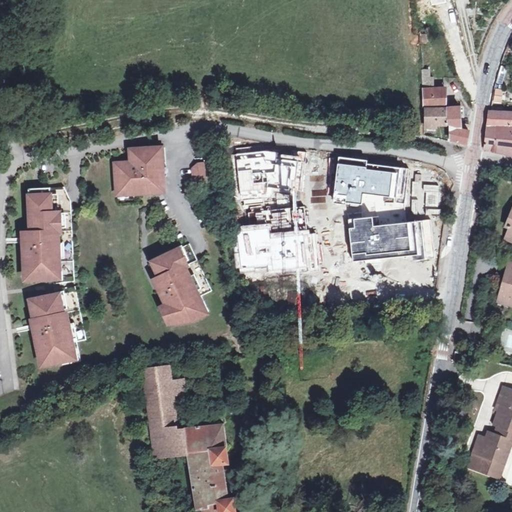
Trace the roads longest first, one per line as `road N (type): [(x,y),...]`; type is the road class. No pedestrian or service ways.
road 1 (residential): [(21,158),(209,129),(393,149),(472,169)]
road 2 (secondary): [(472,169),(417,511)]
road 3 (track): [(209,129),(241,357)]
road 4 (secondary): [(511,15),(486,80),(474,152)]
